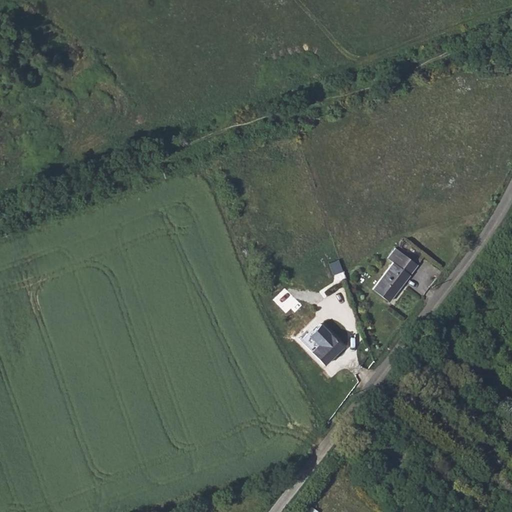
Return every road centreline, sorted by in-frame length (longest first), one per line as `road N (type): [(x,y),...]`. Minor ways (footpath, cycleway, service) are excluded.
road 1 (unclassified): [(275,511),(511,190)]
road 2 (track): [(511,7),(243,99)]
